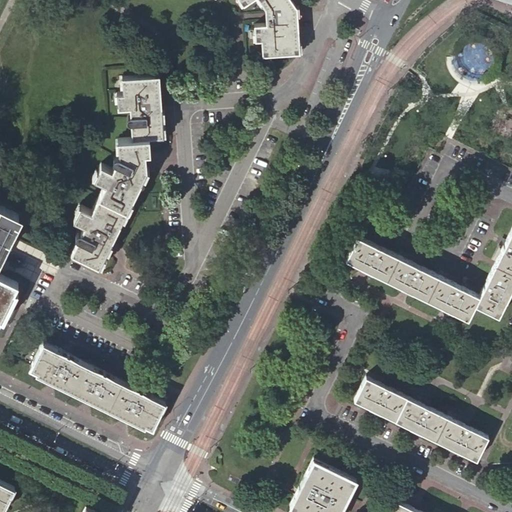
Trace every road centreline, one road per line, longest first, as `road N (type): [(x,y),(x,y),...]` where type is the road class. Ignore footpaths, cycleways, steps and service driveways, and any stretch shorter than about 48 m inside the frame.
road 1 (residential): [(511,510),(326,418),(317,405),(356,310),(323,294)]
road 2 (tertiary): [(388,16),(258,287)]
road 3 (residential): [(204,245),(190,231),(182,114),(202,97),(286,95)]
road 4 (tertiary): [(258,287),(159,470)]
road 5 (residential): [(170,318),(154,353),(48,301),(64,267)]
road 6 (residential): [(159,470),(0,391)]
road 7 (residential): [(286,95),(204,245)]
road 8 (residential): [(0,416),(147,489)]
